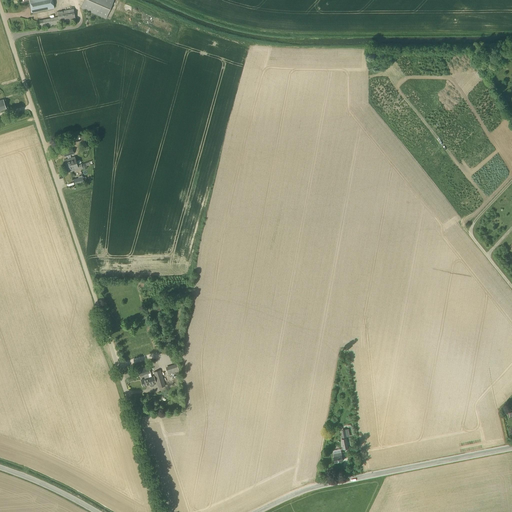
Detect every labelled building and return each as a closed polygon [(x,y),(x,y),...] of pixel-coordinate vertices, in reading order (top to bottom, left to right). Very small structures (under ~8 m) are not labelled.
[(28,0),(31,12),(54,8),(52,0),(28,0)] [(106,19),(113,0),(83,0),(80,8),(106,19)] [(39,28),(76,21),(73,9),(56,12),(57,17),(38,21),(39,28)] [(82,143),(91,140),(90,134),(80,136),(82,143)] [(64,157),(74,154),(72,148),(62,151),(64,157)] [(72,166),(76,164),(74,157),(64,160),(65,164),(69,163),(70,164),(71,164),(72,166)] [(77,165),(76,164),(72,166),(71,164),(70,164),(69,163),(65,164),(68,171),(70,170),(71,172),(82,168),(81,164),(77,165)] [(82,178),(81,176),(78,177),(78,178),(73,179),(75,185),(84,183),(83,181),(86,181),(85,177),(82,178)] [(151,376),(150,373),(148,366),(137,370),(139,377),(143,375),(144,379),(141,380),(143,386),(149,385),(150,386),(151,387),(153,386),(154,385),(154,383),(156,383),(154,376),(151,376)] [(158,388),(165,386),(160,370),(153,372),(158,388)] [(336,462),(343,461),(341,452),(334,454),(336,462)]
